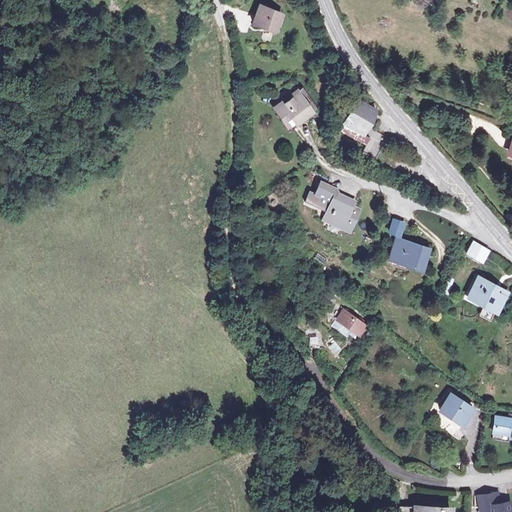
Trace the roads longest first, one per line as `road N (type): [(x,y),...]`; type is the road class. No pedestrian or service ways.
road 1 (track): [(219,15),(232,62),(234,287),(248,341),(291,386),(287,449),(301,511)]
road 2 (residential): [(511,478),(398,477),(238,304)]
road 3 (secondary): [(511,247),(366,76),(319,0)]
